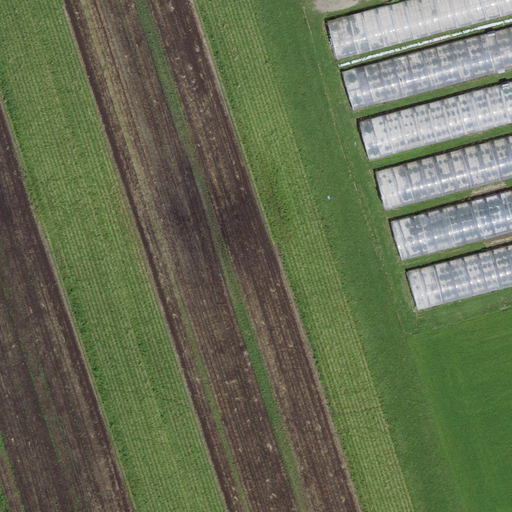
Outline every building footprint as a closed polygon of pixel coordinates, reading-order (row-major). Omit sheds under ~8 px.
[(511,0),(421,0),(331,23),(340,57),(511,14),(511,0)] [(511,29),(334,76),(344,115),(511,70),(511,29)] [(511,85),(353,126),(363,165),(511,126),(511,85)] [(511,138),(365,177),(375,216),(511,180),(511,138)] [(511,192),(386,225),(396,264),(511,233),(511,192)] [(511,245),(409,272),(419,311),(511,286),(511,245)]
